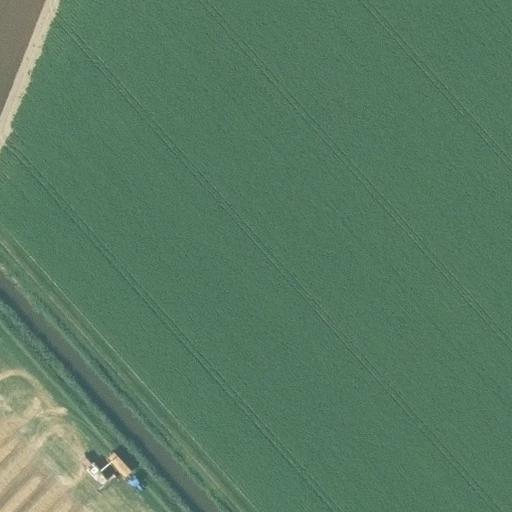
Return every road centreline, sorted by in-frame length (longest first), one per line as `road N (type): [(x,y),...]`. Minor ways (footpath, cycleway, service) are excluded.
road 1 (track): [(255,511),(0,228)]
road 2 (track): [(0,340),(158,511)]
